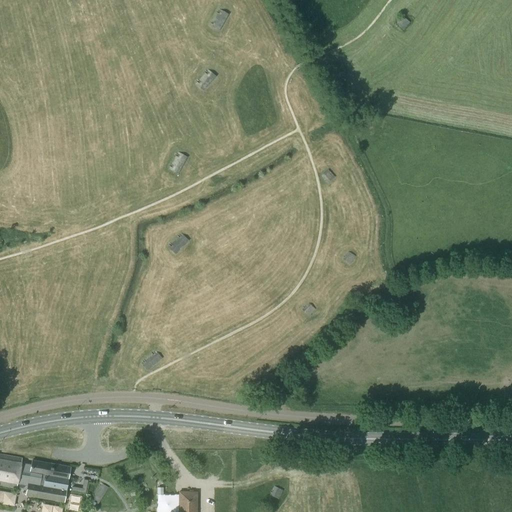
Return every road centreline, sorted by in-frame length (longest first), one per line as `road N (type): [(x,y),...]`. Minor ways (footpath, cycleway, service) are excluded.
road 1 (secondary): [(0,433),(69,418),(154,416),(309,436),(511,440)]
road 2 (unclassified): [(0,418),(134,398),(277,414),(511,421)]
